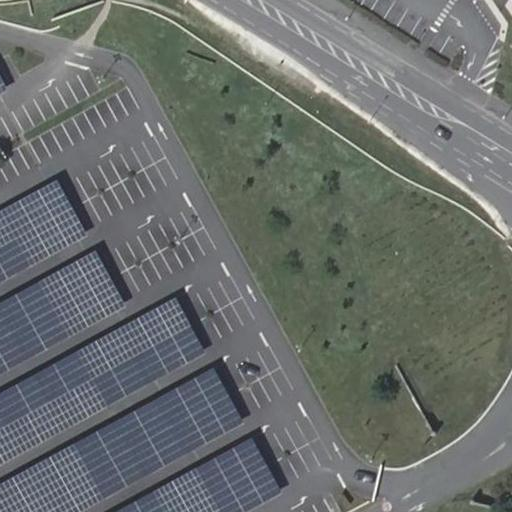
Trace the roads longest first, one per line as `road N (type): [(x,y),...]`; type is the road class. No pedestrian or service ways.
road 1 (tertiary): [(511,141),(276,0)]
road 2 (tertiary): [(223,0),(425,119)]
